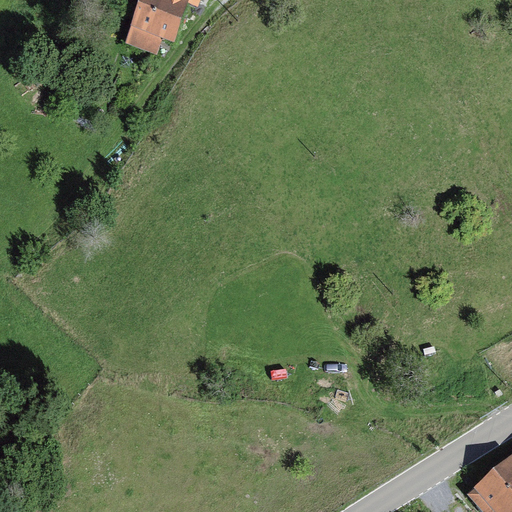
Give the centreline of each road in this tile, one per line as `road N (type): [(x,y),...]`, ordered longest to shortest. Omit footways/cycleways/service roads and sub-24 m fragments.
road 1 (track): [(0,257),(48,224),(221,0)]
road 2 (tertiary): [(368,511),(511,421)]
